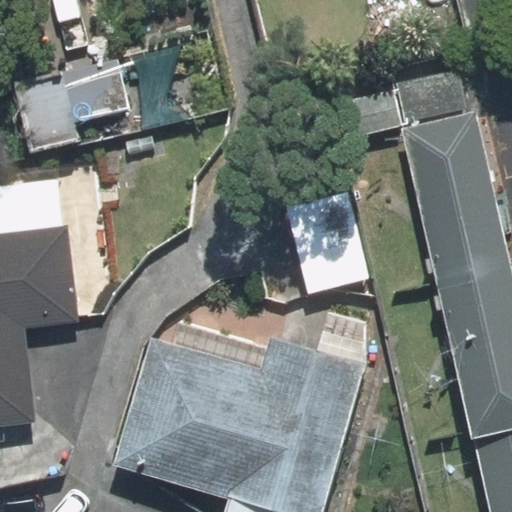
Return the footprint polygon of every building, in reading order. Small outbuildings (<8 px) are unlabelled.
[(137,125),(122,60),(22,82),(37,148),(137,125)] [(460,69),(399,83),(409,123),(470,108),(460,69)] [(403,128),(477,436),(511,427),(511,230),(483,109),(403,128)] [(313,294),(377,279),(363,222),(300,238),(313,294)] [(84,324),(73,224),(0,232),(0,427),(40,423),(30,330),(84,324)] [(329,511),(371,363),(274,336),(271,347),(181,322),(175,343),(153,337),(117,466),(236,499),(232,511),(329,511)] [(475,436),(493,511),(511,511),(511,427),(477,436),(475,436)]
